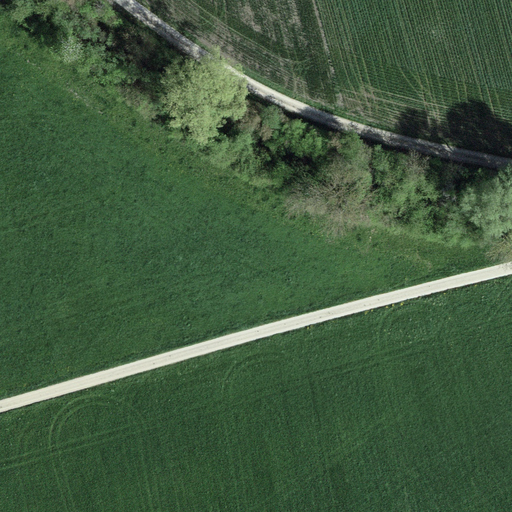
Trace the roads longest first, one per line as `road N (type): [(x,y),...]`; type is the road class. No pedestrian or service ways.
road 1 (track): [(511,269),(0,404)]
road 2 (track): [(123,0),(298,110),(511,168)]
